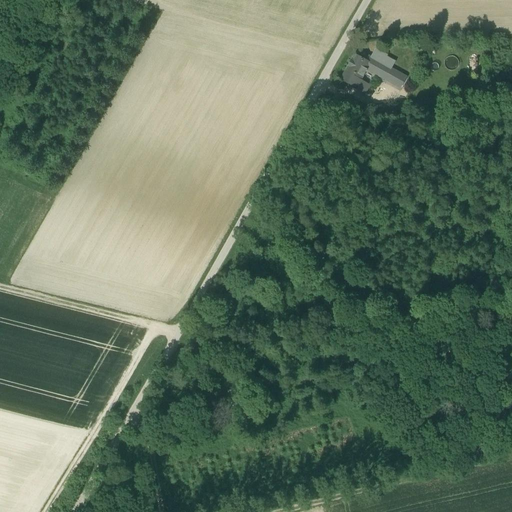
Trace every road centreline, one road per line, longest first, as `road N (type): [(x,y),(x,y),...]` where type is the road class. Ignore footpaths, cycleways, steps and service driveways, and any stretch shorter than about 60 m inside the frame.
road 1 (unclassified): [(78,511),(366,0)]
road 2 (track): [(273,511),(511,455)]
road 3 (track): [(157,326),(45,511)]
road 4 (track): [(178,333),(0,286)]
